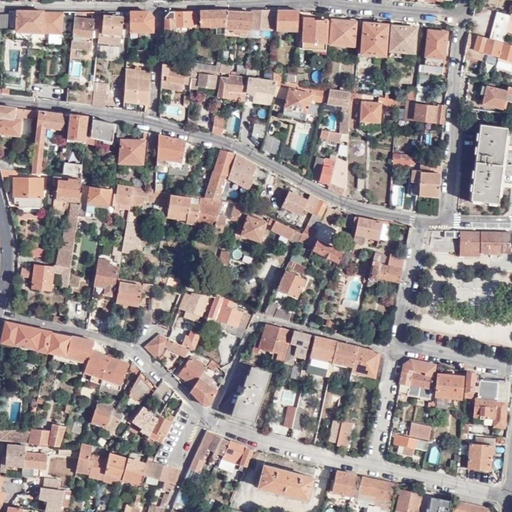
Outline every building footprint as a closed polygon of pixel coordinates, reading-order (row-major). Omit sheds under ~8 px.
[(250,37),(259,38),(260,29),(277,30),(278,10),(272,9),(252,8),(252,11),(250,37)] [(300,9),(278,10),(277,30),(294,32),(294,42),(298,42),(300,9)] [(43,10),(17,10),(16,30),(42,31),(43,10)] [(46,26),(44,26),(43,36),(53,37),(54,27),(66,27),(67,16),(75,17),(75,10),(48,10),(46,26)] [(148,11),(130,10),(130,31),(139,31),(139,38),(145,39),(152,40),(153,16),(148,11)] [(196,26),(198,10),(170,10),(165,15),(164,34),(181,33),(181,29),(176,29),(176,25),(196,26)] [(227,10),(201,10),(200,26),(218,27),(218,32),(225,32),(227,11),(227,10)] [(497,10),(489,38),(502,42),(503,39),(507,25),(509,19),(510,15),(497,10)] [(240,37),(250,37),(252,11),(227,11),(225,32),(224,34),(240,35),(240,37)] [(92,18),(75,17),(71,47),(92,48),(95,19),(100,20),(101,12),(92,12),(92,18)] [(103,20),(100,20),(98,42),(126,44),(127,35),(125,35),(126,28),(122,28),(123,15),(104,13),(103,20)] [(9,15),(0,14),(0,29),(8,30),(9,15)] [(327,51),(328,20),(318,20),(319,17),(304,16),(303,34),(300,33),(300,41),(313,41),(313,49),(313,51),(327,51)] [(332,44),(356,46),(357,21),(333,19),(332,44)] [(388,25),(364,23),(362,55),(386,56),(388,25)] [(415,52),(416,27),(392,25),(391,50),(415,52)] [(507,25),(503,39),(508,40),(511,27),(507,25)] [(428,30),(425,64),(443,66),(447,32),(428,30)] [(489,38),(469,32),(464,55),(481,60),(484,52),(498,56),(498,57),(511,61),(511,44),(502,42),(489,38)] [(176,53),(162,51),(162,62),(176,65),(176,53)] [(495,67),(511,71),(511,69),(511,61),(498,57),(495,67)] [(166,81),(183,83),(184,74),(190,75),(190,72),(189,72),(189,68),(176,66),(176,65),(162,62),(161,79),(166,80),(166,81)] [(221,64),(221,62),(218,62),(218,66),(193,62),(193,67),(220,72),(221,64)] [(220,72),(228,73),(229,65),(221,64),(220,72)] [(236,75),(248,77),(248,68),(249,65),(237,64),(236,75)] [(425,64),(419,64),(418,69),(443,72),(443,66),(425,64)] [(198,86),(218,89),(220,72),(193,67),(190,67),(189,68),(189,72),(190,72),(190,75),(189,88),(197,89),(198,86)] [(248,68),(248,77),(250,77),(258,78),(258,70),(248,68)] [(151,72),(126,69),(124,100),(150,103),(151,72)] [(283,72),(275,70),(274,81),(279,82),(282,83),(283,72)] [(228,73),(220,72),(218,89),(217,95),(236,98),(236,100),(241,100),(241,104),(245,105),(248,92),(250,77),(248,77),(236,75),(228,73)] [(297,74),(297,73),(288,73),(288,82),(296,83),(297,74)] [(305,74),(297,74),(296,83),(297,84),(305,84),(305,74)] [(258,78),(250,77),(248,92),(256,93),(257,90),(275,95),(279,82),(274,81),(258,78)] [(284,108),(307,113),(310,99),(324,102),(326,89),(296,85),(282,83),(279,82),(275,95),(275,96),(286,98),(284,108)] [(68,85),(66,101),(91,104),(93,88),(68,85)] [(431,86),(418,85),(417,100),(430,101),(431,86)] [(511,86),(508,86),(506,92),(482,85),(479,95),(483,96),(481,104),(503,110),(505,101),(511,103),(511,86)] [(406,98),(415,99),(416,86),(407,86),(406,98)] [(108,90),(93,88),(91,104),(107,106),(108,90)] [(328,103),(342,105),(350,106),(349,93),(329,90),(328,103)] [(362,102),(360,120),(379,122),(381,105),(387,106),(386,113),(395,114),(395,104),(397,104),(398,98),(386,97),(379,96),(378,102),(372,102),(373,95),(356,94),(351,93),(350,101),(354,101),(362,102)] [(415,100),(398,98),(397,104),(407,105),(406,118),(443,123),(445,104),(439,103),(439,105),(415,102),(415,100)] [(0,133),(20,135),(22,120),(20,120),(20,117),(23,117),(24,115),(30,116),(31,117),(38,118),(39,110),(0,105),(0,133)] [(340,124),(348,124),(350,106),(342,105),(340,124)] [(39,110),(38,118),(38,119),(32,172),(41,173),(46,128),(64,130),(66,113),(39,110)] [(88,117),(70,114),(67,137),(85,139),(88,117)] [(215,115),(213,132),(223,135),(225,117),(215,115)] [(116,143),(118,124),(88,117),(85,139),(85,142),(85,143),(94,144),(95,136),(109,140),(108,146),(105,145),(104,150),(114,152),(115,149),(116,143)] [(126,126),(118,124),(116,143),(120,144),(119,162),(142,164),(143,141),(122,139),(126,126)] [(263,138),(264,124),(253,124),(252,138),(263,138)] [(340,132),(347,134),(348,124),(340,124),(340,132)] [(497,202),(507,127),(480,124),(478,140),(475,139),(474,146),(477,147),(473,178),(470,177),(470,183),(473,183),(471,199),(497,202)] [(322,130),(321,137),(340,142),(341,140),(342,134),(334,132),(322,130)] [(149,131),(149,136),(147,150),(151,151),(151,147),(155,147),(156,133),(149,131)] [(51,145),(63,146),(64,134),(52,133),(51,145)] [(248,138),(238,133),(237,139),(247,145),(248,138)] [(159,134),(156,172),(163,173),(164,166),(169,168),(168,173),(176,175),(186,175),(187,173),(189,165),(184,164),(184,163),(181,162),(186,140),(159,134)] [(11,152),(24,152),(24,142),(11,141),(11,152)] [(328,187),(346,196),(347,172),(348,148),(339,147),(338,158),(336,158),(333,168),(329,183),(328,187)] [(234,152),(220,148),(207,193),(198,190),(196,195),(201,196),(220,199),(234,152)] [(79,165),(65,163),(64,168),(64,171),(76,172),(76,168),(78,168),(78,172),(81,172),(81,171),(83,153),(76,153),(76,156),(80,156),(79,165)] [(239,182),(247,187),(253,176),(251,175),(257,164),(236,153),(227,177),(239,182)] [(329,183),(333,168),(336,158),(337,154),(333,153),(331,159),(325,157),(325,158),(319,180),(329,183)] [(311,178),(319,180),(325,158),(317,156),(311,178)] [(395,157),(392,156),(391,165),(400,165),(401,157),(399,157),(395,157)] [(409,166),(410,158),(401,157),(400,165),(409,166)] [(14,162),(0,159),(0,168),(13,170),(14,162)] [(438,196),(440,165),(420,163),(420,169),(411,168),(409,194),(438,196)] [(19,174),(19,171),(13,170),(0,168),(0,169),(2,176),(9,176),(9,173),(19,174)] [(54,175),(53,185),(52,190),(55,190),(53,207),(67,208),(67,219),(63,218),(63,225),(60,225),(57,262),(51,261),(51,264),(70,266),(76,214),(80,182),(80,178),(63,176),(54,175)] [(42,190),(42,177),(14,177),(14,203),(19,203),(19,207),(42,207),(42,197),(45,197),(45,190),(42,190)] [(83,182),(80,182),(76,214),(91,216),(93,203),(113,205),(117,182),(111,182),(110,182),(109,187),(104,187),(104,184),(102,184),(102,182),(90,181),(90,185),(83,185),(83,182)] [(131,184),(117,182),(113,205),(127,207),(127,205),(131,184)] [(134,184),(131,184),(127,205),(139,207),(139,204),(140,201),(144,201),(147,201),(149,188),(145,188),(134,186),(134,184)] [(161,190),(155,189),(154,189),(153,199),(161,200),(169,201),(168,206),(168,210),(187,213),(186,220),(186,223),(195,224),(196,221),(199,205),(189,204),(190,197),(171,194),(172,191),(161,190)] [(320,198),(310,193),(307,199),(289,191),(282,206),(300,215),(303,209),(312,213),(313,212),(320,198)] [(220,199),(201,196),(199,205),(196,221),(216,225),(215,232),(223,233),(227,216),(219,214),(222,199),(220,199)] [(327,202),(320,198),(313,212),(321,215),(327,202)] [(244,202),(237,201),(232,218),(239,220),(240,215),(243,204),(244,202)] [(243,204),(240,215),(245,216),(243,224),(246,224),(243,236),(262,240),(267,221),(249,216),(252,209),(243,204)] [(167,217),(186,220),(187,213),(168,210),(167,217)] [(356,214),(348,211),(344,219),(352,220),(351,223),(353,223),(351,234),(354,234),(353,241),(363,243),(364,235),(379,238),(383,220),(356,214)] [(313,212),(312,213),(308,223),(317,228),(321,221),(319,220),(321,215),(313,212)] [(304,230),(295,226),(295,228),(269,216),(268,218),(271,220),(270,223),(270,225),(274,227),(274,229),(291,237),(290,238),(298,242),(300,238),(304,230)] [(120,253),(131,254),(131,252),(136,253),(140,225),(125,223),(120,253)] [(344,250),(304,230),(300,238),(315,245),(313,249),(339,262),(344,250)] [(510,230),(461,230),(459,233),(459,256),(479,256),(479,252),(510,252),(510,230)] [(31,245),(30,254),(46,255),(46,246),(31,245)] [(304,258),(293,252),(291,258),(302,263),(304,258)] [(402,267),(404,257),(390,254),(389,257),(383,256),(384,255),(375,253),(372,262),(385,264),(402,267)] [(225,271),(229,256),(221,254),(218,265),(220,266),(219,270),(225,271)] [(302,263),(291,258),(288,264),(305,272),(308,266),(302,263)] [(97,259),(93,285),(105,287),(104,294),(112,296),(117,266),(109,266),(109,260),(97,259)] [(385,264),(372,262),(367,283),(375,285),(377,277),(399,281),(402,269),(385,266),(385,264)] [(70,266),(51,264),(35,263),(31,288),(50,291),(53,270),(64,271),(63,285),(67,285),(70,266)] [(31,275),(32,267),(22,267),(21,274),(31,275)] [(305,278),(286,268),(277,286),(296,296),(305,278)] [(140,292),(151,294),(151,286),(116,278),(113,301),(140,306),(141,298),(139,298),(140,292)] [(395,306),(397,293),(391,291),(388,304),(395,306)] [(201,317),(207,298),(197,294),(191,292),(190,296),(183,295),(179,311),(187,313),(185,318),(192,320),(194,315),(201,317)] [(238,327),(244,329),(241,319),(242,313),(233,310),(234,304),(215,298),(208,319),(212,320),(211,324),(237,332),(238,327)] [(265,313),(289,320),(291,313),(278,309),(280,302),(271,300),(265,313)] [(511,323),(424,306),(419,327),(511,345),(511,323)] [(141,323),(151,324),(151,311),(142,311),(141,323)] [(54,316),(53,322),(62,324),(63,315),(60,314),(60,317),(54,316)] [(5,321),(1,342),(47,352),(51,332),(5,321)] [(292,330),(266,323),(263,332),(260,331),(257,337),(256,337),(251,352),(256,354),(259,345),(272,350),(270,357),(282,361),(292,330)] [(293,330),(283,362),(292,365),(294,358),(302,359),(309,334),(293,330)] [(51,332),(47,352),(47,354),(86,363),(89,351),(91,342),(51,332)] [(184,356),(188,350),(175,343),(169,339),(169,338),(160,333),(144,346),(157,359),(158,357),(160,357),(163,353),(161,350),(164,346),(184,356)] [(184,345),(199,335),(191,333),(189,338),(186,337),(184,345)] [(308,363),(330,368),(332,361),(336,342),(314,336),(308,363)] [(336,342),(332,361),(350,365),(345,386),(348,387),(351,370),(356,347),(336,342)] [(374,377),(379,352),(356,347),(351,370),(374,377)] [(208,365),(211,360),(196,353),(188,350),(184,356),(189,359),(179,374),(194,384),(196,385),(200,379),(204,372),(208,365)] [(101,384),(109,357),(89,351),(86,363),(81,378),(101,384)] [(128,363),(109,357),(101,384),(119,390),(128,363)] [(429,398),(434,364),(410,359),(403,365),(402,371),(401,371),(399,382),(408,383),(407,392),(406,394),(429,398)] [(211,360),(208,365),(214,370),(218,365),(215,363),(211,360)] [(135,373),(138,367),(132,361),(129,371),(135,373)] [(140,402),(152,382),(142,371),(138,367),(135,373),(135,374),(139,377),(129,394),(139,401),(140,402)] [(253,420),(269,372),(252,367),(247,383),(243,393),(241,392),(233,414),(253,420)] [(474,372),(466,371),(464,391),(478,393),(478,386),(476,386),(477,374),(474,374),(474,372)] [(200,379),(215,388),(219,382),(204,372),(200,379)] [(463,377),(437,374),(434,395),(445,396),(444,399),(449,400),(449,397),(460,397),(463,377)] [(163,392),(168,384),(163,378),(157,387),(151,394),(158,399),(163,392)] [(210,403),(217,390),(215,388),(200,379),(196,385),(194,384),(190,390),(203,404),(210,403)] [(478,386),(478,393),(477,397),(506,400),(508,382),(479,379),(478,386)] [(398,390),(407,392),(408,383),(399,382),(398,390)] [(280,403),(294,406),(297,392),(283,389),(280,403)] [(135,407),(139,401),(129,394),(125,400),(135,407)] [(506,400),(477,397),(477,398),(474,398),(473,415),(493,418),(492,426),(503,427),(506,400)] [(142,429),(150,433),(158,418),(151,414),(154,407),(146,402),(141,409),(133,419),(132,421),(142,429)] [(104,429),(113,410),(96,403),(91,423),(104,429)] [(282,425),(291,428),(296,407),(287,405),(282,425)] [(131,418),(133,419),(141,409),(138,407),(131,418)] [(337,439),(336,445),(347,447),(352,422),(347,421),(349,410),(343,409),(341,420),(337,439)] [(422,424),(423,415),(415,414),(414,423),(422,424)] [(162,442),(172,421),(159,415),(158,418),(150,433),(155,435),(156,430),(161,433),(157,440),(162,442)] [(120,422),(112,417),(105,430),(108,431),(107,433),(111,436),(113,435),(120,422)] [(329,437),(337,439),(341,420),(333,418),(329,437)] [(31,430),(29,442),(60,444),(66,424),(51,421),(51,427),(32,426),(31,430)] [(409,422),(406,434),(427,439),(428,427),(409,422)] [(468,423),(467,432),(483,434),(484,425),(468,423)] [(0,428),(0,439),(26,441),(29,442),(31,430),(0,428)] [(130,433),(126,430),(121,437),(125,440),(130,433)] [(208,445),(213,434),(206,430),(189,468),(196,471),(208,445)] [(228,441),(213,434),(208,445),(222,451),(223,452),(228,441)] [(466,435),(460,434),(457,467),(488,469),(489,467),(492,468),(494,457),(492,457),(494,438),(469,435),(467,454),(464,453),(466,435)] [(393,443),(397,444),(413,447),(423,449),(425,441),(395,435),(393,443)] [(218,466),(232,471),(235,463),(239,464),(238,469),(244,471),(254,449),(229,441),(222,456),(218,466)] [(6,465),(23,465),(25,452),(26,443),(21,443),(21,444),(7,444),(6,456),(2,456),(1,472),(6,472),(6,465)] [(82,444),(81,449),(76,473),(103,479),(108,460),(91,456),(93,447),(82,444)] [(413,447),(397,444),(396,451),(411,455),(413,447)] [(428,462),(437,464),(440,448),(431,446),(428,462)] [(217,462),(220,454),(213,451),(210,459),(217,462)] [(23,465),(22,475),(25,475),(33,475),(33,468),(45,469),(46,453),(25,452),(23,465)] [(108,460),(103,479),(103,481),(120,485),(122,478),(139,483),(146,462),(111,452),(109,453),(108,460)] [(151,460),(148,459),(144,474),(160,479),(165,464),(151,460)] [(163,487),(171,489),(181,468),(165,464),(160,479),(165,480),(163,487)] [(307,499),(312,477),(289,471),(263,464),(257,486),(307,499)] [(356,474),(336,470),(332,488),(329,488),(328,493),(335,494),(336,491),(347,493),(345,506),(349,506),(356,474)] [(385,481),(361,476),(357,497),(374,501),(377,486),(384,487),(385,481)] [(44,477),(42,486),(60,489),(62,480),(44,477)] [(377,486),(374,501),(378,502),(377,505),(381,506),(380,509),(388,511),(394,483),(385,481),(384,487),(377,486)] [(40,487),(37,499),(47,501),(45,510),(51,511),(58,511),(60,504),(67,506),(68,502),(70,492),(63,490),(62,491),(40,487)] [(391,511),(413,511),(408,493),(408,490),(400,488),(396,505),(394,504),(391,511)] [(185,508),(189,493),(179,490),(175,505),(185,508)] [(447,511),(450,500),(431,497),(430,500),(427,499),(425,511),(447,511)] [(149,506),(147,511),(163,511),(167,499),(163,498),(160,507),(149,506)] [(195,507),(197,503),(189,499),(187,503),(195,507)] [(483,511),(485,507),(454,501),(452,511),(483,511)] [(127,503),(125,510),(130,511),(133,505),(127,503)]
